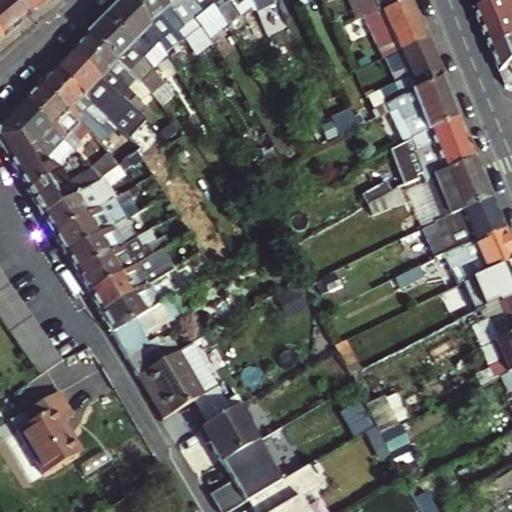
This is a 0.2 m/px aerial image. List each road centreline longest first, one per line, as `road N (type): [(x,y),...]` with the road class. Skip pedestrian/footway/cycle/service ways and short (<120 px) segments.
road 1 (residential): [(0,175),(200,511)]
road 2 (residential): [(450,0),(501,134)]
